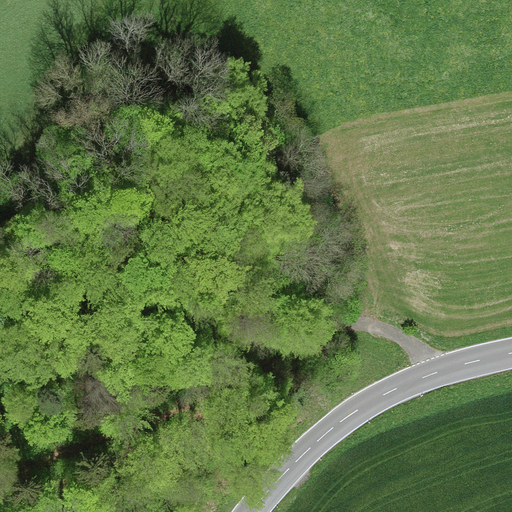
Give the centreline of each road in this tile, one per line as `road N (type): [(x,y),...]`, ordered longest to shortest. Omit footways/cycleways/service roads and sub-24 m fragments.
road 1 (track): [(432,372),(424,353),(388,331),(356,323),(304,330),(254,366),(0,481)]
road 2 (tertiary): [(248,511),(296,456),(348,415),(432,372),(511,354)]
